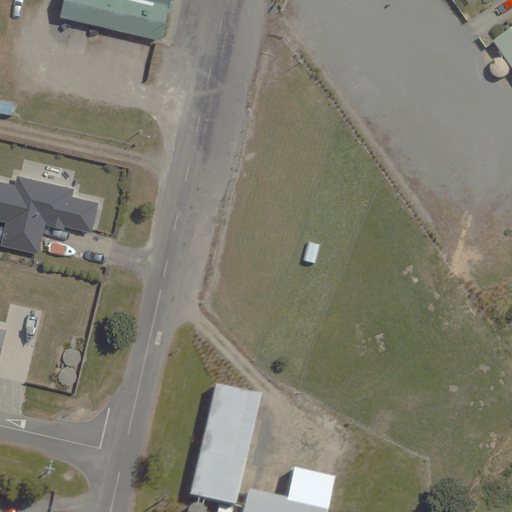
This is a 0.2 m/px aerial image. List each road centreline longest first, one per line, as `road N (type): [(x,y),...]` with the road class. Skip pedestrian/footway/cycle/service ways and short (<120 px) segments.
road 1 (residential): [(123,454),(228,0)]
road 2 (residential): [(0,426),(123,454)]
